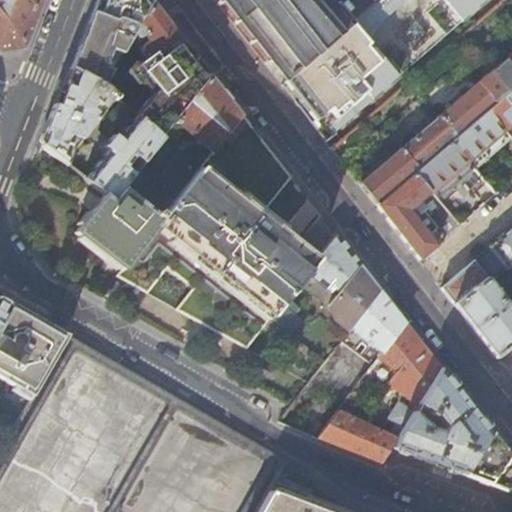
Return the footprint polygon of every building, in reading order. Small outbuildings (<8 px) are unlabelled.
[(24,49),(42,0),(0,0),(0,52),(0,53),(24,49)] [(148,0),(95,0),(90,16),(70,69),(101,84),(130,38),(151,3),(148,0)] [(222,0),(283,78),(281,79),(283,83),(288,80),(349,27),(339,16),(345,10),(337,1),(338,0),(222,0)] [(380,0),(349,27),(288,80),(318,116),(329,108),(342,122),(485,0),(380,0)] [(159,56),(181,40),(170,26),(151,3),(130,38),(133,41),(142,34),(147,41),(138,48),(145,56),(153,50),(159,56)] [(169,91),(175,101),(160,113),(149,102),(135,115),(158,138),(173,122),(210,76),(195,58),(181,40),(159,56),(178,84),(169,91)] [(511,52),(501,62),(498,59),(492,64),(495,67),(477,82),(496,103),(511,88),(511,52)] [(138,163),(158,138),(135,115),(116,137),(115,138),(110,134),(106,138),(95,128),(95,116),(109,99),(114,102),(116,98),(101,84),(70,69),(55,107),(41,144),(67,165),(73,144),(79,137),(90,135),(106,150),(84,178),(104,194),(110,198),(117,190),(131,172),(124,165),(130,157),(138,163)] [(226,97),(210,76),(173,122),(212,152),(241,115),(226,97)] [(496,103),(477,82),(461,96),(459,93),(452,98),(454,102),(438,116),(456,136),(487,109),(496,103)] [(511,120),(511,88),(496,103),(487,109),(503,128),(511,120)] [(503,128),(487,109),(456,136),(451,141),(466,159),(503,128)] [(299,284),(312,267),(260,218),(289,178),(259,139),(241,115),(212,152),(160,217),(156,214),(153,218),(117,190),(110,198),(104,194),(76,228),(80,239),(119,270),(115,277),(132,285),(146,293),(165,267),(192,289),(176,310),(192,319),(225,337),(245,349),(263,327),(288,346),(294,339),(290,335),(271,320),(286,300),(299,284)] [(456,136),(438,116),(423,128),(420,125),(414,131),(415,135),(400,148),(418,169),(451,141),(456,136)] [(466,159),(451,141),(418,169),(413,173),(435,199),(460,177),(473,191),(485,181),(466,159)] [(418,169),(400,148),(359,183),(365,191),(376,206),(413,173),(418,169)] [(354,161),(350,157),(343,163),(346,168),(354,161)] [(435,199),(413,173),(376,206),(402,239),(418,259),(435,245),(457,226),(435,199)] [(511,226),(486,249),(487,250),(489,249),(500,262),(506,269),(508,268),(511,273),(511,272),(511,226)] [(347,332),(378,290),(367,276),(336,236),(312,267),(299,284),(327,307),(333,321),(347,332)] [(488,272),(500,262),(489,249),(487,250),(486,249),(476,258),(488,272)] [(511,344),(511,309),(472,261),(441,288),(467,322),(495,357),(511,344)] [(381,354),(404,323),(392,308),(378,290),(347,332),(337,346),(345,352),(357,336),(381,354)] [(0,325),(11,304),(0,297),(0,325)] [(296,315),(300,310),(286,300),(271,320),(290,335),(302,320),(296,315)] [(39,320),(11,304),(0,325),(0,376),(31,396),(66,336),(39,320)] [(388,387),(410,402),(406,408),(397,402),(384,421),(394,427),(388,436),(338,412),(317,439),(350,453),(379,465),(390,447),(412,413),(418,404),(439,369),(424,349),(404,323),(381,354),(349,398),(360,403),(371,389),(366,384),(376,374),(388,383),(386,385),(383,384),(379,390),(383,392),(388,387)] [(276,458),(278,457),(73,340),(65,347),(0,458),(0,511),(249,511),(272,472),(276,458)] [(465,475),(490,432),(465,401),(439,369),(418,404),(430,411),(428,415),(432,418),(435,416),(444,426),(441,434),(430,430),(427,427),(423,423),(426,419),(421,415),(417,418),(412,413),(390,447),(429,462),(465,475)] [(511,460),(490,432),(465,475),(479,481),(506,491),(511,482),(511,460)] [(352,511),(273,481),(255,511),(352,511)]
